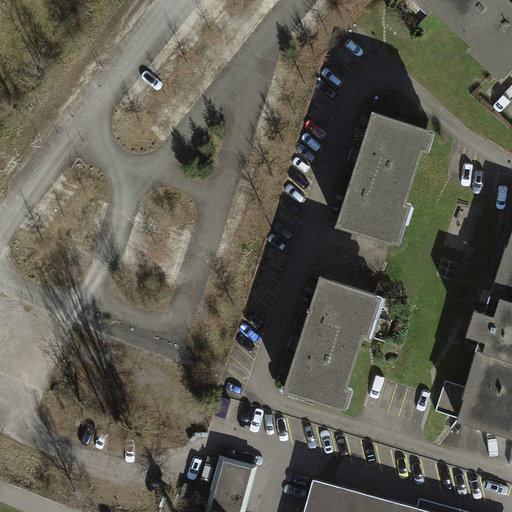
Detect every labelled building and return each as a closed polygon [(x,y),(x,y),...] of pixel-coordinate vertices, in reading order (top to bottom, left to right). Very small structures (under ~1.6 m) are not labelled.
[(511,60),(511,13),(497,0),(419,0),(500,74),(511,60)] [(430,142),(368,123),(334,230),(396,250),(430,142)] [(511,231),(506,230),(449,420),(511,438),(511,231)] [(381,304),(319,284),(285,392),(347,411),(381,304)] [(242,511),(256,470),(220,459),(204,508),(198,505),(195,511),(242,511)] [(412,511),(310,483),(301,511),(464,511),(415,498),(412,511)]
